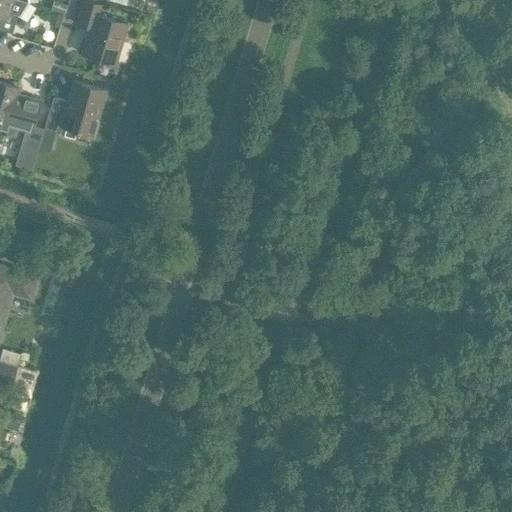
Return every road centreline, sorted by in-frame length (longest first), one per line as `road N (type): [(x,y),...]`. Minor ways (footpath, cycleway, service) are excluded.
road 1 (unclassified): [(115,511),(269,0)]
road 2 (unknown): [(197,0),(45,511)]
